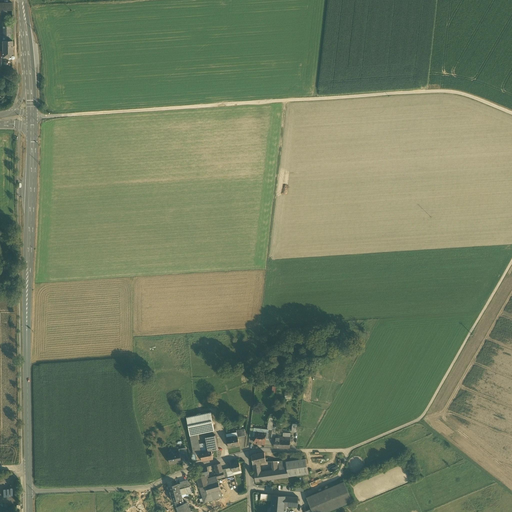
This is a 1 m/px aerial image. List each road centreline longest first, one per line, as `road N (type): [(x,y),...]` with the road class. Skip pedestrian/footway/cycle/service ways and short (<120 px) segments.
road 1 (track): [(511,112),(459,93),(32,117)]
road 2 (track): [(287,102),(244,454)]
road 3 (secondary): [(32,125),(28,466)]
road 4 (track): [(511,270),(419,422)]
road 5 (unclassified): [(419,422),(351,452),(299,452)]
road 6 (unclassified): [(153,485),(28,493)]
